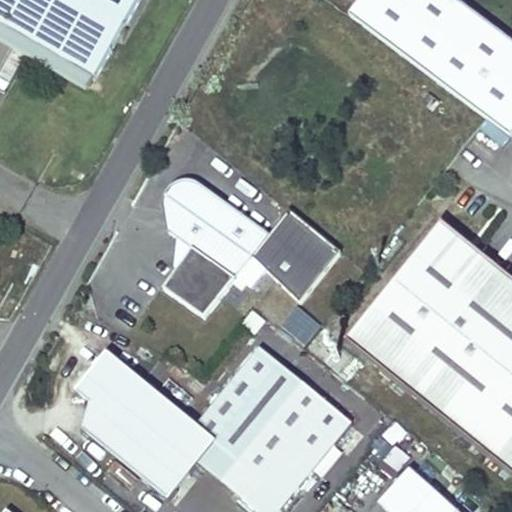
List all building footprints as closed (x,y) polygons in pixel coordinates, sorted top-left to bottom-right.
[(186,0),(0,0),(0,41),(121,112),(186,0)] [(432,85),(510,141),(511,138),(511,49),(444,0),(358,0),(345,16),(432,85)] [(204,323),(249,264),(299,305),(340,255),(289,213),(268,238),(199,186),(193,184),(187,183),(183,184),(177,185),(173,186),(170,188),(166,192),(162,199),(161,207),(160,213),(162,220),(163,223),(164,226),(166,229),(196,252),(166,294),(204,323)] [(511,478),(511,278),(443,221),(345,338),(511,478)] [(299,309),(282,330),(304,349),(321,328),(299,309)] [(246,503),(256,511),(283,511),(354,428),(261,350),(196,427),(214,443),(218,446),(261,485),(246,503)] [(214,443),(106,352),(72,391),(87,403),(81,431),(168,504),(214,443)] [(200,465),(246,503),(261,485),(218,446),(200,465)] [(379,511),(450,511),(410,477),(379,511)]
